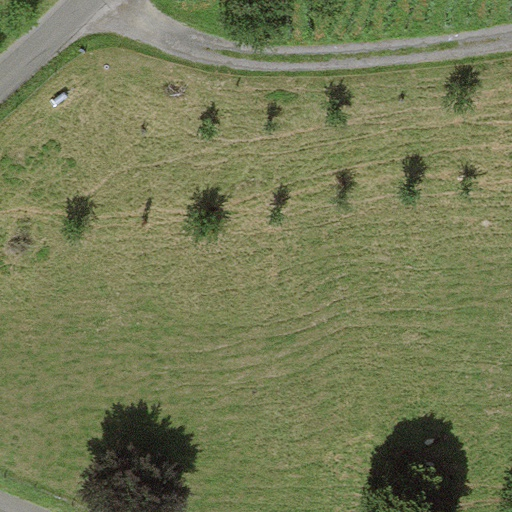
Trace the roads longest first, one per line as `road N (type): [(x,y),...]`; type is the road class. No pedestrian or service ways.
road 1 (track): [(119,0),(159,38),(223,63),(294,64),(511,40)]
road 2 (residential): [(95,0),(0,82)]
